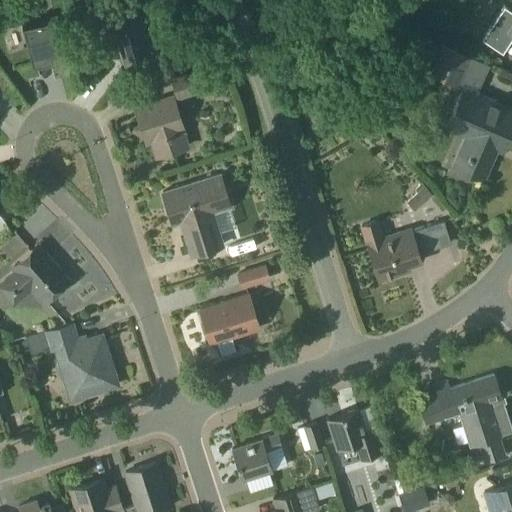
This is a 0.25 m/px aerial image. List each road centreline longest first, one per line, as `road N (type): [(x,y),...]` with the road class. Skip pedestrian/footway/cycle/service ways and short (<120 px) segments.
road 1 (residential): [(346,361),(274,113),(251,55),(213,0)]
road 2 (residential): [(127,256),(92,134),(62,114),(28,128),(26,168),(46,186)]
road 3 (residential): [(0,472),(181,416)]
road 4 (residential): [(181,416),(346,361)]
road 5 (residential): [(181,416),(127,256)]
road 6 (residential): [(346,361),(431,332),(480,291)]
